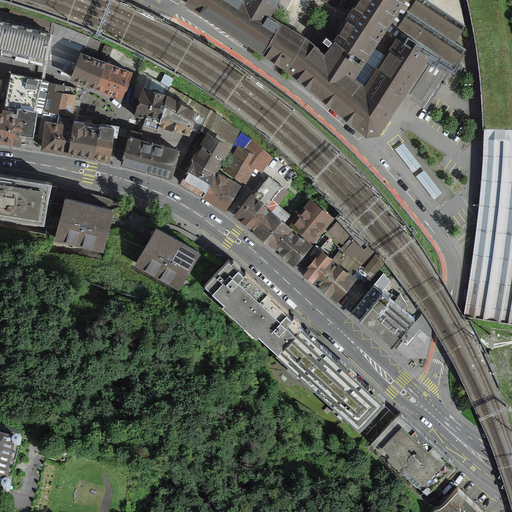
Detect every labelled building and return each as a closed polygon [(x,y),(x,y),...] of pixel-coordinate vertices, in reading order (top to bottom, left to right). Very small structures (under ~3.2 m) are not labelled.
[(185,0),(182,7),(285,70),(366,137),(376,135),(402,95),(422,109),(464,48),(454,42),(463,26),(422,0),(415,0),(396,30),(401,33),(360,89),(351,82),(403,0),(356,0),(328,46),(321,41),(318,45),(325,51),(322,55),(303,40),(267,18),(277,0),(185,0)] [(0,16),(0,49),(45,60),(53,29),(0,16)] [(72,75),(97,85),(108,57),(83,47),(72,75)] [(108,57),(97,85),(123,95),(134,67),(108,57)] [(25,115),(21,133),(33,135),(43,77),(11,71),(4,111),(25,115)] [(66,84),(50,81),(45,109),(73,115),(77,93),(65,91),(66,84)] [(169,90),(145,84),(138,112),(147,115),(145,123),(160,127),(160,124),(169,90)] [(160,124),(194,132),(202,106),(169,90),(160,124)] [(4,111),(0,110),(0,139),(19,143),(21,133),(25,115),(4,111)] [(103,114),(100,126),(99,133),(118,137),(121,117),(103,114)] [(76,116),(75,122),(69,151),(95,156),(99,133),(100,126),(86,124),(87,119),(76,116)] [(69,151),(75,122),(48,117),(42,146),(69,151)] [(132,128),(123,163),(174,177),(194,132),(160,124),(160,127),(145,123),(142,130),(132,128)] [(211,130),(195,157),(216,169),(232,142),(211,130)] [(118,137),(99,133),(95,156),(113,160),(118,137)] [(195,157),(181,181),(202,193),(216,169),(195,157)] [(240,183),(216,169),(202,193),(226,207),(240,183)] [(52,182),(0,174),(0,213),(46,221),(52,182)] [(255,193),(252,191),(235,212),(254,227),(272,206),(269,203),(283,185),(270,175),(255,193)] [(425,183),(435,199),(442,194),(433,179),(425,183)] [(112,211),(63,198),(52,241),(102,253),(112,211)] [(293,223),(314,240),(334,216),(313,198),(293,223)] [(272,206),(254,227),(275,245),(293,223),(272,206)] [(314,240),(293,223),(275,245),(296,262),(314,240)] [(192,253),(148,228),(126,268),(169,293),(192,253)] [(325,245),(304,270),(315,279),(336,254),(325,245)] [(336,254),(315,279),(339,299),(360,274),(336,254)] [(229,256),(205,283),(225,300),(222,303),(257,334),(259,332),(279,350),(302,324),(300,322),(302,319),(295,312),(293,314),(288,310),(291,307),(246,267),(245,268),(240,264),(241,263),(233,256),(231,258),(229,256)] [(378,282),(353,310),(393,344),(417,316),(378,282)] [(421,314),(400,343),(397,347),(413,359),(426,360),(433,335),(421,314)] [(302,324),(279,350),(277,353),(290,365),(287,367),(302,380),(304,377),(336,405),(334,407),(347,419),(348,417),(361,428),(387,399),(302,324)] [(454,460),(401,411),(373,441),(426,491),(454,460)] [(0,491),(2,492),(4,495),(7,496),(10,494),(11,491),(9,488),(5,487),(14,452),(17,453),(20,451),(21,448),(20,445),(17,444),(14,445),(0,441),(0,491)] [(434,511),(487,511),(488,508),(458,483),(435,509),(434,511)]
